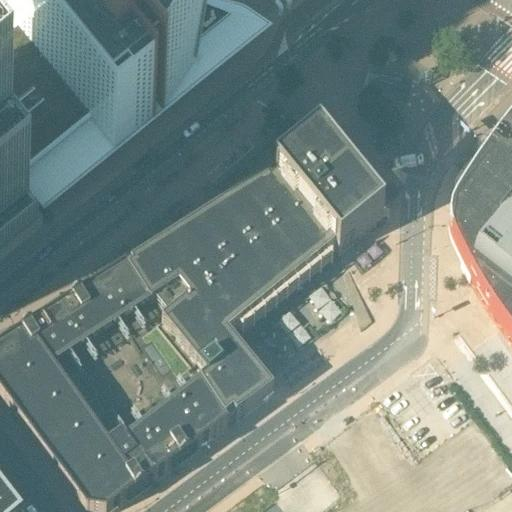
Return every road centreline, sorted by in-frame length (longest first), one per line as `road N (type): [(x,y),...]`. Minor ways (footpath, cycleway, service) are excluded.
road 1 (tertiary): [(156,511),(401,332),(420,159),(437,130),(511,53)]
road 2 (tertiary): [(358,0),(0,293)]
